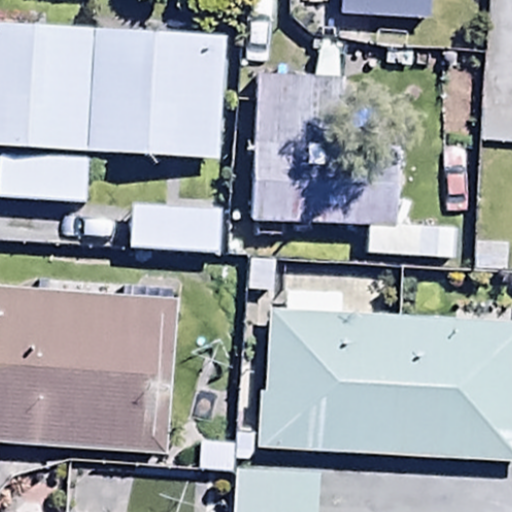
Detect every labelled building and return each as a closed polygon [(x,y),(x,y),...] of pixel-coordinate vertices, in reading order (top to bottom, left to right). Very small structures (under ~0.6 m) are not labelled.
[(428,0),(296,0),(296,29),(427,35),(428,0)] [(0,212),(83,216),(85,170),(217,176),(222,51),(211,51),(212,32),(133,29),(132,52),(31,48),(32,25),(0,23),(0,212)] [(249,239),(363,239),(363,271),(455,272),(455,236),(395,236),(395,205),(339,205),(339,92),(249,92),(249,239)] [(129,214),(126,263),(222,270),(225,220),(129,214)] [(0,455),(164,469),(175,319),(0,304),(0,455)] [(338,306),(284,305),(283,328),(268,327),(266,406),(256,406),(254,463),(511,473),(511,337),(338,332),(338,306)] [(235,486),(233,511),(318,511),(319,489),(235,486)]
